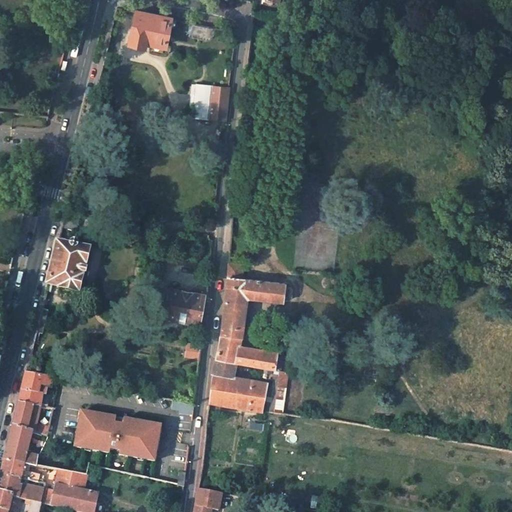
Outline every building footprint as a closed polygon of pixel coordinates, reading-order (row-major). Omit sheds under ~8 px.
[(137,12),(131,43),(144,46),(145,42),(165,46),(171,19),(155,15),(137,12)] [(113,25),(121,27),(123,20),(115,18),(113,25)] [(144,46),(144,48),(164,52),(165,46),(145,42),(144,46)] [(233,60),(226,59),(224,74),(232,76),(233,60)] [(226,120),(230,86),(227,85),(227,88),(198,85),(194,116),(226,120)] [(47,290),(51,291),(53,283),(78,290),(88,249),(77,245),(77,243),(76,241),(60,237),(54,262),(47,290)] [(242,337),(247,297),(282,301),(283,299),(289,300),(292,298),(293,289),(291,287),(284,286),(285,283),(242,278),(243,265),(229,264),(221,327),(219,343),(216,359),(235,363),(276,370),(280,371),(283,353),(239,345),(240,336),(242,337)] [(207,304),(202,302),(203,295),(172,290),(168,317),(204,324),(206,308),(207,304)] [(39,320),(46,322),(49,312),(42,310),(39,320)] [(43,335),(46,322),(39,320),(36,333),(43,335)] [(202,345),(189,344),(186,356),(200,359),(202,345)] [(232,376),(235,363),(216,359),(215,365),(213,373),(232,376)] [(276,370),(270,412),(275,412),(280,371),(276,370)] [(288,372),(280,371),(275,412),(282,413),(288,372)] [(43,394),(46,394),(48,387),(51,387),(53,377),(27,372),(22,389),(19,402),(40,406),(43,394)] [(232,376),(213,373),(209,400),(232,405),(262,411),(268,382),(232,376)] [(184,410),(186,402),(173,400),(171,408),(180,409),(184,410)] [(32,431),(34,432),(40,406),(19,402),(16,414),(13,425),(32,431)] [(184,410),(180,409),(180,412),(193,415),(194,404),(186,402),(184,410)] [(99,414),(81,410),(78,427),(80,428),(80,430),(78,430),(74,446),(85,448),(85,446),(91,448),(91,449),(109,453),(110,448),(120,450),(119,455),(137,458),(138,456),(144,457),(144,459),(154,461),(157,445),(155,444),(155,441),(158,442),(161,425),(143,422),(142,424),(136,423),(136,421),(106,415),(106,417),(99,416),(99,414)] [(26,453),(32,431),(13,425),(9,441),(5,458),(25,463),(37,466),(39,457),(26,453)] [(38,482),(39,475),(23,471),(25,463),(5,458),(3,466),(1,474),(21,478),(38,482)] [(85,491),(87,475),(59,470),(56,484),(85,491)] [(20,484),(21,478),(1,474),(0,478),(0,489),(13,493),(12,496),(15,497),(19,498),(32,501),(42,503),(44,490),(20,484)] [(69,510),(79,511),(95,511),(100,494),(85,491),(56,484),(54,492),(51,505),(69,510)] [(11,511),(15,497),(12,496),(13,493),(0,489),(0,508),(8,511),(11,511)] [(193,511),(210,511),(212,509),(219,510),(222,493),(198,489),(196,498),(193,511)] [(54,492),(44,490),(42,503),(51,505),(54,492)] [(16,511),(19,498),(15,497),(11,511),(16,511)] [(29,511),(39,511),(42,503),(32,501),(29,511)]
